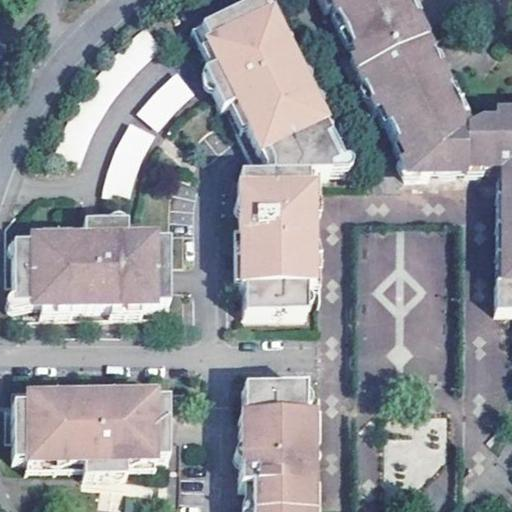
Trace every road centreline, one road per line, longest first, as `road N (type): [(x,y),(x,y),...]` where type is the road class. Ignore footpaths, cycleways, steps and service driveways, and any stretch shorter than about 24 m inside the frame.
road 1 (residential): [(0,172),(27,112),(70,56),(131,0)]
road 2 (residential): [(0,358),(207,358)]
road 3 (unknown): [(375,197),(336,198),(316,360)]
road 4 (residential): [(223,165),(212,187),(207,358)]
road 5 (residential): [(217,358),(218,511)]
